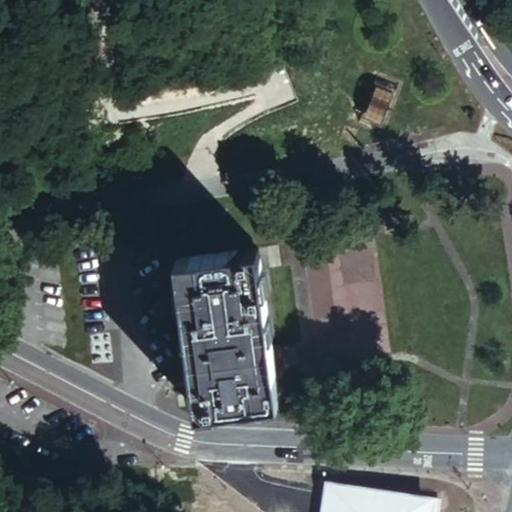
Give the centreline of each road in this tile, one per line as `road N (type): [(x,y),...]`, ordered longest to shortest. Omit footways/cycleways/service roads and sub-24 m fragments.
road 1 (tertiary): [(511,454),(183,438),(0,348)]
road 2 (residential): [(0,209),(403,157)]
